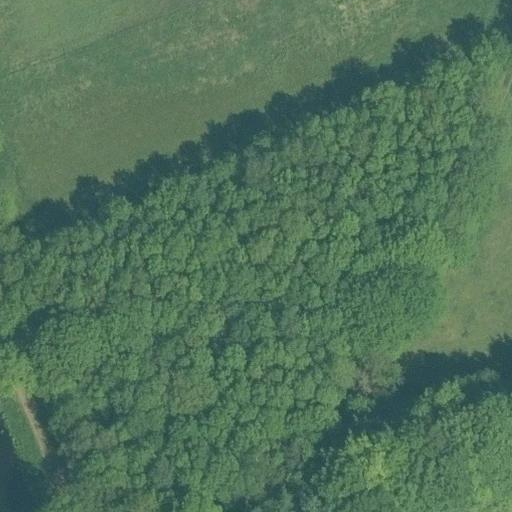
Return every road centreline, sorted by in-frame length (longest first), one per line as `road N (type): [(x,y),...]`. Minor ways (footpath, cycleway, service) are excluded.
road 1 (track): [(511,50),(346,405),(314,497)]
road 2 (track): [(78,511),(0,317)]
